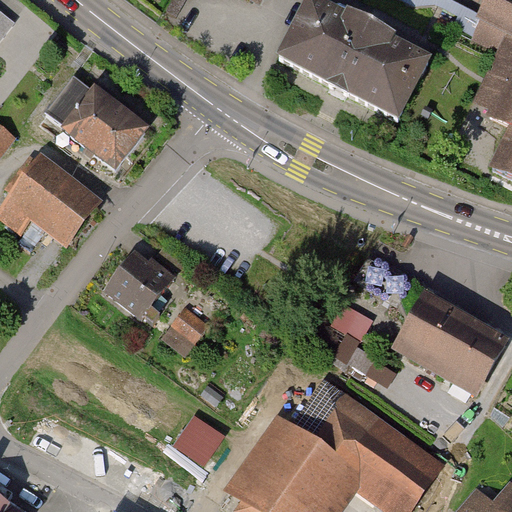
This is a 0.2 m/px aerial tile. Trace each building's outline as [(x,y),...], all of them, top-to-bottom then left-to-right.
[(511,132),(492,173),(511,183),(511,0),(493,0),(474,39),(504,54),(491,79),(508,87),(491,121),(511,130),(511,132)] [(279,63),(399,125),(430,65),(310,3),(279,63)] [(0,45),(15,26),(0,14),(0,45)] [(154,135),(97,93),(63,140),(119,182),(154,135)] [(0,166),(16,143),(0,132),(0,166)] [(106,210),(41,164),(0,218),(0,222),(66,264),(106,210)] [(139,256),(103,303),(144,334),(180,287),(139,256)] [(511,351),(424,303),(393,360),(480,407),(511,351)] [(359,365),(378,324),(344,308),(336,325),(351,332),(340,356),(359,365)] [(186,309),(165,337),(190,356),(211,328),(186,309)] [(253,511),(344,511),(355,495),(381,511),(417,511),(447,466),(337,395),(306,443),(276,424),(229,497),(253,511)] [(511,511),(511,494),(496,511),(485,511),(475,503),(467,511),(511,511)]
